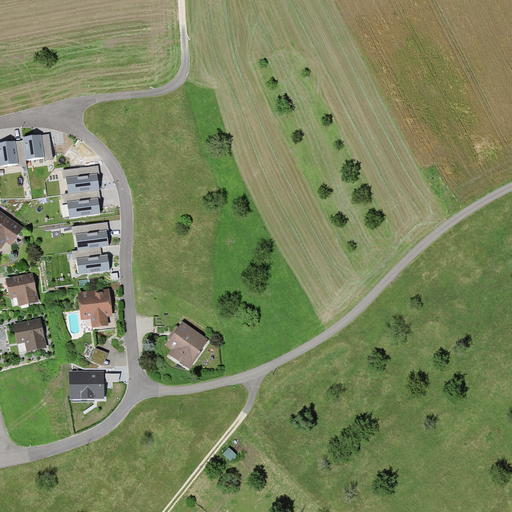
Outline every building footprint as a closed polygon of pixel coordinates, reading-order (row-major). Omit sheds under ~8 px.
[(42,134),(23,137),(23,140),(26,160),(45,157),(42,135),(42,134)] [(49,134),(42,135),(45,157),(45,160),(53,159),(49,134)] [(15,140),(0,142),(0,165),(19,163),(16,141),(15,140)] [(23,140),(16,141),(19,163),(19,166),(26,165),(26,160),(23,140)] [(98,165),(62,170),(63,179),(66,179),(66,177),(97,173),(97,175),(100,174),(98,165)] [(97,173),(66,177),(66,179),(68,193),(99,189),(97,175),(97,173)] [(68,193),(63,194),(64,202),(67,202),(98,198),(98,199),(101,198),(99,189),(68,193)] [(98,198),(67,202),(69,218),(100,214),(98,199),(98,198)] [(23,227),(0,210),(0,248),(1,249),(6,242),(11,245),(23,227)] [(75,233),(107,229),(109,229),(108,222),(71,226),(72,234),(75,234),(75,233)] [(107,229),(75,233),(75,234),(78,250),(100,247),(109,245),(107,229)] [(101,254),(100,247),(78,250),(72,250),(73,258),(76,258),(76,257),(101,254)] [(101,254),(76,257),(76,258),(78,274),(110,270),(108,253),(101,254)] [(33,273),(6,278),(10,299),(17,297),(19,306),(39,302),(33,273)] [(109,288),(78,292),(81,320),(91,318),(92,327),(109,325),(108,317),(113,316),(109,288)] [(41,318),(13,324),(17,344),(25,342),(27,352),(47,348),(41,318)] [(208,339),(183,321),(179,327),(176,325),(167,338),(170,339),(166,345),(172,349),(168,354),(189,369),(202,352),(201,351),(207,342),(206,341),(208,339)] [(96,348),(90,360),(103,366),(108,353),(96,348)] [(104,371),(69,371),(70,399),(104,399),(104,371)]
